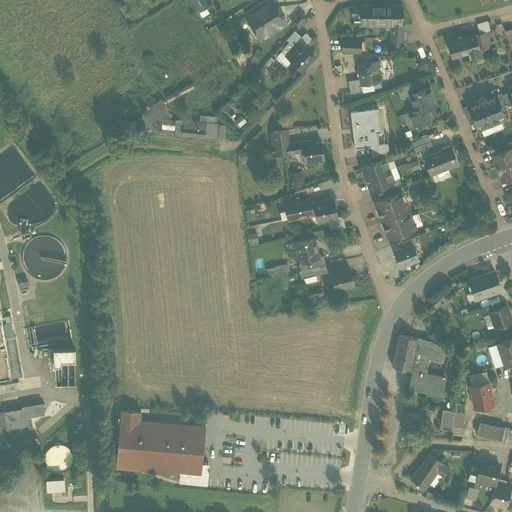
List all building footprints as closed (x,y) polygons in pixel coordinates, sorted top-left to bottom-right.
[(201,0),(193,0),(198,11),(205,9),(201,0)] [(272,0),(265,0),(244,13),(260,40),(287,24),(272,0)] [(382,5),(362,5),(361,24),(381,24),(382,5)] [(402,6),(382,5),(381,24),(392,25),(401,25),(401,24),(402,6)] [(301,12),(292,22),(297,27),(306,17),(301,12)] [(487,20),(477,23),(479,33),(487,31),(490,30),(487,20)] [(401,25),(392,25),(391,45),(402,46),(402,32),(404,32),(404,24),(401,24),(401,25)] [(479,33),(475,34),(479,49),(480,49),(491,46),(487,31),(479,33)] [(292,46),(296,42),(301,37),(297,34),(289,43),(292,46)] [(475,34),(466,37),(471,51),(470,52),(472,58),(481,55),(480,49),(479,49),(475,34)] [(466,37),(448,42),(452,57),(470,52),(471,51),(466,37)] [(361,39),(343,38),(342,51),(360,52),(360,50),(361,40),(361,39)] [(292,46),(284,55),(289,59),(301,46),(296,42),(292,46)] [(292,46),(289,43),(281,52),(284,55),(292,46)] [(304,49),(301,46),(289,59),(302,70),(313,57),(309,53),(310,51),(306,47),(304,49)] [(262,52),(257,49),(251,61),(257,63),(262,52)] [(377,60),(357,64),(359,78),(360,84),(361,84),(362,90),(362,91),(374,89),(373,82),(381,80),(377,60)] [(359,78),(348,80),(350,92),(362,90),(361,84),(360,84),(359,78)] [(415,81),(397,88),(400,97),(409,94),(408,93),(418,90),(415,81)] [(191,83),(165,97),(168,102),(193,87),(191,83)] [(418,90),(408,93),(409,94),(411,101),(414,102),(416,102),(418,107),(408,111),(414,125),(430,119),(426,107),(435,104),(428,86),(418,90)] [(511,103),(511,102),(508,92),(503,95),(506,104),(507,106),(511,103)] [(503,95),(502,93),(496,95),(500,106),(506,104),(503,95)] [(495,94),(485,98),(484,97),(483,97),(479,98),(479,99),(478,99),(479,100),(468,104),(468,105),(472,117),(478,130),(506,120),(500,106),(496,95),(496,94),(495,94)] [(145,114),(153,131),(170,133),(171,120),(159,100),(156,102),(150,106),(145,114)] [(468,105),(462,108),(467,119),(472,117),(468,105)] [(131,135),(153,131),(145,114),(140,118),(128,123),(131,135)] [(178,125),(179,121),(171,120),(170,133),(175,134),(176,125),(178,125)] [(199,123),(179,121),(178,125),(176,125),(175,134),(211,137),(211,123),(200,122),(199,123)] [(214,124),(211,123),(211,137),(220,138),(221,125),(214,124)] [(287,130),(272,132),(274,145),(288,143),(287,130)] [(428,135),(411,141),(413,147),(430,140),(428,135)] [(321,141),(310,143),(309,140),(288,143),(274,145),(276,154),(299,151),(304,151),(305,161),(324,158),(321,141)] [(430,140),(413,147),(415,152),(432,146),(430,140)] [(511,140),(502,144),(504,150),(511,146),(511,140)] [(451,145),(442,149),(443,150),(424,157),(430,174),(436,172),(436,171),(449,166),(449,168),(458,164),(451,145)] [(511,146),(504,150),(491,155),(496,168),(511,161),(511,146)] [(251,149),(240,152),(243,160),(254,157),(251,149)] [(388,149),(371,156),(373,161),(384,157),(384,158),(390,155),(388,149)] [(373,161),(361,166),(366,177),(388,169),(384,158),(384,157),(373,161)] [(418,158),(409,161),(412,170),(421,167),(418,158)] [(511,161),(496,168),(501,181),(511,176),(511,161)] [(388,169),(366,177),(370,188),(382,184),(392,180),(388,169)] [(392,180),(382,184),(384,189),(401,183),(399,177),(392,180)] [(307,188),(294,193),(295,199),(309,196),(307,188)] [(401,191),(375,201),(382,219),(408,209),(401,191)] [(295,199),(285,201),(289,222),(314,216),(314,215),(312,202),(310,196),(309,196),(295,199)] [(317,215),(319,224),(329,222),(339,220),(339,218),(335,196),(314,200),(314,201),(317,215)] [(408,209),(382,219),(389,237),(415,227),(408,209)] [(343,217),(339,218),(339,220),(329,222),(330,229),(345,227),(343,217)] [(259,244),(258,233),(247,235),(249,245),(259,244)] [(314,238),(294,243),(299,262),(307,260),(319,257),(314,238)] [(412,243),(393,250),(399,266),(418,259),(412,243)] [(323,256),(319,257),(307,260),(309,267),(313,266),(325,264),(323,256)] [(267,269),(268,276),(290,271),(289,263),(267,269)] [(325,264),(313,266),(315,273),(327,271),(325,264)] [(310,274),(309,267),(299,270),(300,277),(310,274)] [(349,267),(331,272),(335,289),(353,284),(349,267)] [(493,267),(465,276),(472,298),(500,289),(493,267)] [(438,300),(444,308),(451,303),(444,295),(438,300)] [(498,302),(486,306),(487,311),(489,311),(500,307),(498,302)] [(500,307),(489,311),(495,326),(511,321),(506,305),(500,307)] [(432,341),(399,333),(399,334),(392,364),(392,365),(412,369),(425,372),(425,371),(428,357),(436,359),(440,347),(432,341)] [(15,335),(5,337),(12,377),(22,376),(15,335)] [(511,336),(497,342),(489,345),(496,366),(504,363),(504,364),(511,361),(511,336)] [(481,341),(472,344),(475,353),(484,350),(481,341)] [(445,351),(440,347),(436,359),(436,360),(442,362),(445,351)] [(75,349),(53,349),(54,366),(55,366),(61,366),(61,361),(74,361),(75,361),(75,349)] [(425,371),(425,372),(412,369),(409,385),(424,389),(424,391),(440,394),(444,376),(425,371)] [(20,379),(0,383),(0,393),(22,388),(20,379)] [(488,380),(470,383),(474,407),(492,404),(488,380)] [(23,409),(4,412),(7,428),(31,424),(30,416),(43,413),(42,403),(22,407),(23,409)] [(61,407),(39,424),(46,433),(68,415),(61,407)] [(454,410),(442,408),(440,424),(452,426),(454,410)] [(205,425),(140,419),(140,411),(121,409),(116,467),(180,473),(179,483),(207,485),(209,465),(201,464),(205,425)] [(464,411),(454,410),(452,426),(451,433),(462,434),(463,427),(462,427),(464,411)] [(418,414),(406,411),(403,428),(415,431),(418,414)] [(504,427),(479,421),(476,435),(501,441),(504,427)] [(511,428),(504,427),(501,441),(511,441),(511,428)] [(443,462),(429,452),(410,478),(416,482),(415,482),(424,488),(437,470),(443,475),(449,467),(442,462),(443,462)] [(499,465),(480,460),(474,483),(483,486),(485,479),(495,481),(495,480),(499,465)] [(476,467),(471,465),(468,477),(473,478),(476,467)] [(64,488),(63,477),(46,478),(47,489),(64,488)] [(511,485),(495,480),(495,481),(489,501),(505,506),(508,495),(511,485)] [(470,485),(467,497),(475,499),(479,487),(470,485)] [(436,494),(427,489),(425,496),(435,499),(436,494)]
